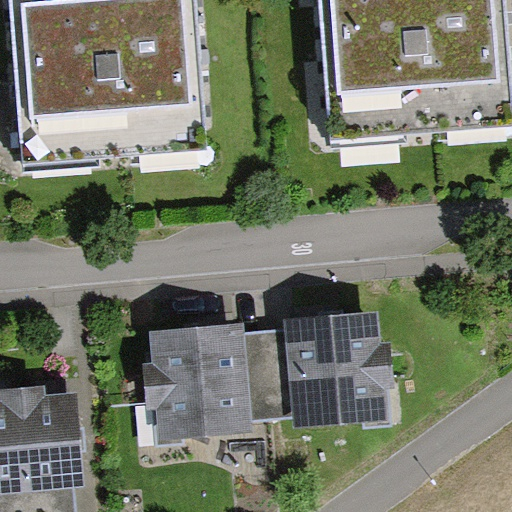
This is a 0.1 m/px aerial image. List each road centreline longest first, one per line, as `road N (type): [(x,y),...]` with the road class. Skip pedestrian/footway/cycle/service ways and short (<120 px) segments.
road 1 (residential): [(511,226),(0,270)]
road 2 (residential): [(511,393),(347,511)]
